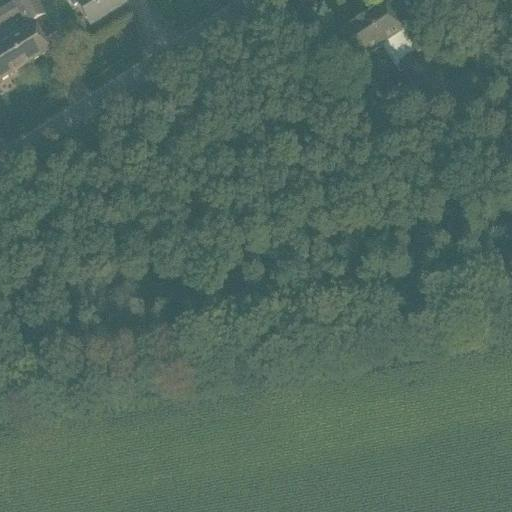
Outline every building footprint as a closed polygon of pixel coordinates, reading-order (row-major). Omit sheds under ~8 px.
[(18,0),(0,11),(0,23),(18,12),(28,28),(46,17),(35,0),(18,0)] [(83,0),(76,5),(90,28),(125,6),(121,0),(83,0)] [(340,36),(351,53),(358,64),(382,48),(397,69),(400,67),(433,118),(450,107),(412,51),(415,49),(404,31),(400,33),(399,32),(394,24),(382,7),(340,36)] [(0,50),(0,83),(49,53),(34,29),(0,50)] [(472,62),(446,80),(460,101),(486,83),(472,62)]
